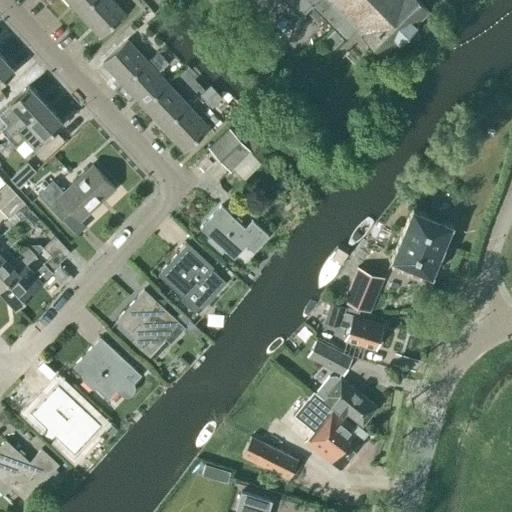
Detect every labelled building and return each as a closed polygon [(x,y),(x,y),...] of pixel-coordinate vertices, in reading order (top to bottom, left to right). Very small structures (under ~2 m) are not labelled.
[(65,0),(79,14),(94,0),(65,0)] [(99,36),(124,13),(112,0),(94,0),(79,14),(99,36)] [(283,0),(299,16),(312,4),(336,28),(323,40),(332,50),(344,37),(345,38),(357,26),(384,52),(428,10),(418,0),(283,0)] [(127,39),(102,63),(123,85),(148,61),(127,39)] [(253,72),(264,82),(283,61),(273,51),(253,72)] [(0,55),(0,82),(13,70),(0,55)] [(143,107),(168,83),(148,61),(123,85),(143,107)] [(163,129),(188,105),(168,83),(143,107),(163,129)] [(0,118),(6,125),(1,130),(8,138),(45,104),(28,86),(9,103),(0,111),(0,118)] [(43,139),(61,122),(45,104),(8,138),(16,146),(34,129),(43,139)] [(207,126),(188,105),(163,129),(184,151),(209,127),(207,126)] [(211,123),(207,126),(209,127),(213,132),(222,124),(217,117),(214,119),(212,122),(211,123)] [(228,129),(209,148),(231,170),(250,151),(228,129)] [(9,179),(18,188),(35,171),(27,162),(9,179)] [(71,212),(79,221),(115,188),(93,165),(63,192),(52,180),(38,193),(62,220),(71,212)] [(0,208),(16,194),(6,183),(0,188),(0,208)] [(25,204),(16,194),(0,208),(0,210),(8,219),(13,214),(27,230),(38,219),(25,204)] [(233,258),(245,244),(253,251),(268,235),(251,220),(245,228),(220,206),(200,228),(233,258)] [(431,275),(452,224),(412,208),(391,259),(431,275)] [(0,254),(6,249),(25,232),(16,222),(9,227),(0,235),(0,254)] [(43,248),(51,257),(44,264),(25,280),(18,272),(17,271),(0,286),(0,290),(14,306),(34,289),(33,288),(52,272),(59,265),(58,264),(70,253),(55,237),(43,248)] [(187,242),(158,274),(183,297),(180,299),(196,314),(225,282),(211,268),(213,266),(204,258),(202,261),(198,257),(200,255),(187,242)] [(13,257),(6,249),(0,254),(0,286),(17,271),(18,272),(35,254),(26,244),(13,257)] [(356,266),(342,300),(370,311),(384,277),(356,266)] [(135,298),(115,320),(137,340),(135,343),(148,355),(165,338),(170,342),(184,327),(155,300),(143,289),(135,298)] [(352,314),(343,311),(345,305),(329,300),(323,319),(348,327),(344,338),(376,348),(383,325),(352,315),(352,314)] [(190,320),(184,327),(197,339),(203,332),(201,331),(200,329),(191,321),(190,320)] [(100,337),(73,366),(81,375),(81,380),(89,387),(95,387),(107,398),(115,389),(119,393),(120,393),(122,394),(124,394),(126,394),(127,394),(129,393),(130,392),(131,391),(132,390),(132,388),(133,388),(133,386),(133,385),(132,383),(141,374),(100,337)] [(305,356),(341,375),(350,357),(315,338),(305,356)] [(328,377),(316,393),(344,415),(346,412),(362,425),(376,407),(340,378),(338,379),(335,376),(328,377)] [(79,431),(84,436),(98,420),(72,396),(65,404),(50,391),(30,413),(44,425),(42,428),(55,440),(57,438),(65,446),(79,431)] [(312,391),(293,415),(312,430),(303,442),(340,470),(367,438),(365,437),(367,433),(356,424),(353,427),(330,410),(332,407),(312,391)] [(227,448),(288,478),(297,459),(236,429),(227,448)] [(10,485),(25,499),(43,479),(50,485),(59,475),(53,469),(54,468),(37,453),(29,462),(5,440),(0,445),(0,490),(3,493),(10,485)] [(264,511),(268,500),(271,501),(271,500),(240,491),(240,492),(235,509),(245,511),(264,511)]
